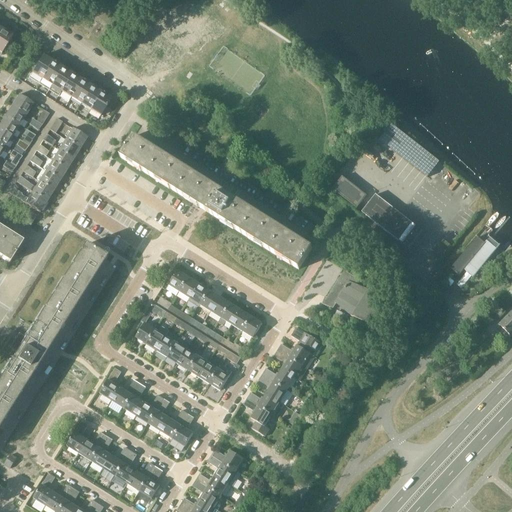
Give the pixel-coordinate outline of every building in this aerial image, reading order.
[(12,37),(2,30),(0,33),(0,53),(1,54),(12,37)] [(31,74),(41,80),(52,62),(43,56),(31,74)] [(62,68),(52,62),(41,80),(51,86),(62,68)] [(51,86),(61,92),(72,74),(62,68),(51,86)] [(82,81),(72,74),(61,92),(70,98),(82,81)] [(91,87),(82,81),(70,98),(80,104),(91,87)] [(80,104),(90,111),(101,93),(91,87),(80,104)] [(111,99),(101,93),(90,111),(100,117),(103,112),(107,114),(109,110),(106,108),(111,99)] [(18,95),(11,106),(26,115),(33,105),(33,104),(18,95)] [(26,115),(11,106),(4,116),(19,126),(26,115)] [(43,111),(36,122),(42,125),(49,114),(43,111)] [(19,126),(4,116),(0,123),(0,128),(13,136),(19,126)] [(42,125),(36,122),(32,119),(29,124),(38,131),(42,125)] [(55,134),(62,123),(56,119),(49,130),(55,134)] [(0,142),(6,147),(10,141),(12,142),(15,138),(13,136),(0,128),(0,142)] [(72,129),(65,140),(80,149),(87,138),(72,129),(71,129),(72,129)] [(25,137),(22,142),(28,146),(32,142),(31,141),(35,136),(26,130),(23,135),(25,137)] [(55,141),(47,135),(43,141),(52,146),(55,141)] [(120,158),(194,204),(299,270),(312,249),(133,136),(120,158)] [(24,152),(28,146),(22,142),(19,140),(16,145),(24,152)] [(73,160),(80,149),(65,140),(61,146),(59,144),(56,149),(58,150),(73,160)] [(49,152),(40,146),(36,151),(45,157),(49,152)] [(50,159),(52,161),(67,170),(73,160),(58,150),(55,156),(53,155),(50,159)] [(13,159),(10,164),(15,167),(18,163),(18,162),(22,157),(13,151),(9,156),(13,159)] [(42,162),(34,156),(29,162),(39,167),(42,162)] [(11,173),(15,167),(10,164),(6,161),(3,166),(11,173)] [(52,161),(45,171),(60,181),(67,170),(52,161)] [(35,173),(27,167),(23,172),(32,178),(35,173)] [(39,182),(54,191),(60,181),(45,171),(39,182)] [(16,183),(32,193),(47,202),(54,191),(39,182),(35,188),(29,184),(29,183),(20,177),(16,183)] [(357,209),(367,196),(342,177),(332,190),(357,209)] [(9,194),(40,213),(47,202),(32,193),(28,199),(21,195),(22,194),(17,191),(19,189),(15,185),(13,188),(9,194)] [(399,241),(409,249),(422,232),(412,224),(375,195),(361,213),(398,241),(399,241)] [(24,223),(29,227),(36,216),(30,213),(30,214),(24,223)] [(0,257),(9,263),(22,242),(21,241),(20,243),(0,230),(0,257)] [(459,276),(464,270),(485,245),(485,244),(477,238),(451,269),(459,276)] [(487,242),(485,244),(485,245),(464,270),(473,277),(471,279),(472,280),(500,246),(500,245),(496,249),(487,242)] [(83,246),(34,325),(0,378),(0,425),(105,259),(83,246)] [(165,283),(180,292),(189,278),(174,269),(165,283)] [(351,316),(354,317),(367,323),(380,302),(368,291),(366,293),(355,286),(358,280),(344,271),(327,298),(325,297),(327,298),(324,305),(322,304),(333,309),(336,303),(353,314),(352,316),(351,316)] [(199,284),(189,278),(180,292),(190,299),(199,284)] [(190,299),(201,305),(210,291),(199,284),(190,299)] [(220,298),(210,291),(201,305),(211,312),(220,298)] [(157,303),(168,310),(172,304),(161,297),(157,303)] [(231,304),(220,298),(211,312),(221,318),(218,323),(219,323),(231,304)] [(232,325),(241,311),(231,304),(219,323),(223,326),(226,321),(232,325)] [(163,318),(167,312),(156,306),(152,311),(163,318)] [(179,316),(181,312),(174,307),(171,312),(179,316)] [(251,317),(241,311),(232,325),(242,332),(251,317)] [(141,321),(145,323),(151,314),(147,312),(141,321)] [(181,312),(179,316),(186,321),(189,317),(181,312)] [(511,312),(500,325),(511,336),(511,335),(511,312)] [(167,319),(174,323),(177,319),(170,314),(167,319)] [(262,324),(251,317),(242,332),(253,338),(262,324)] [(177,319),(174,323),(182,328),(184,324),(177,319)] [(200,330),(202,325),(195,320),(192,325),(200,330)] [(135,338),(146,345),(156,330),(145,323),(135,338)] [(202,325),(200,330),(207,334),(210,330),(202,325)] [(146,345),(157,351),(166,337),(169,332),(162,327),(159,332),(156,330),(146,345)] [(188,332),(195,337),(198,332),(191,327),(188,332)] [(302,366),(302,367),(306,370),(323,344),(296,328),(291,336),(300,342),(293,352),(289,350),(281,345),(277,351),(302,366)] [(198,332),(195,337),(203,341),(205,337),(198,332)] [(216,334),(213,338),(221,343),(223,338),(216,334)] [(168,358),(180,339),(175,336),(172,340),(166,337),(157,351),(168,358)] [(223,338),(221,343),(228,347),(231,343),(223,338)] [(178,365),(187,350),(181,347),(184,342),(180,339),(168,358),(178,365)] [(209,345),(216,350),(219,345),(212,341),(209,345)] [(235,344),(231,349),(242,356),(246,350),(235,344)] [(226,350),(219,345),(216,350),(224,354),(226,350)] [(193,354),(187,350),(178,365),(189,371),(198,357),(201,352),(196,349),(193,354)] [(285,364),(282,370),(295,378),(294,379),(299,382),(306,370),(302,367),(302,366),(277,351),(274,356),(285,364)] [(237,364),(240,359),(229,352),(226,358),(237,364)] [(208,363),(198,357),(189,371),(199,378),(208,363)] [(199,378),(209,384),(218,370),(208,363),(199,378)] [(221,365),(218,370),(209,384),(220,391),(232,372),(221,365)] [(112,402),(120,388),(114,384),(121,372),(115,369),(99,394),(112,402)] [(266,369),(262,375),(287,391),(294,379),(295,378),(282,370),(278,376),(266,369)] [(280,402),(287,391),(262,375),(258,381),(270,388),(266,394),(279,403),(280,402)] [(120,388),(112,402),(124,409),(140,384),(134,380),(126,392),(120,388)] [(146,388),(140,384),(124,409),(137,417),(145,404),(138,399),(146,388)] [(250,393),(247,399),(272,415),(276,418),(284,405),(280,402),(279,403),(266,394),(262,401),(250,393)] [(151,407),(145,404),(137,417),(149,424),(164,399),(158,395),(151,407)] [(149,424),(161,432),(169,419),(162,415),(170,403),(164,399),(149,424)] [(264,427),(272,415),(247,399),(243,405),(255,412),(251,419),(256,422),(252,428),(265,437),(270,430),(264,427)] [(161,432),(173,440),(188,415),(182,411),(175,423),(169,419),(161,432)] [(194,418),(188,415),(173,440),(185,447),(193,434),(187,430),(194,418)] [(88,425),(82,421),(66,446),(79,454),(87,441),(81,437),(88,425)] [(93,445),(87,441),(79,454),(91,462),(107,437),(101,433),(93,445)] [(113,440),(107,437),(91,462),(103,469),(112,456),(105,452),(113,440)] [(118,460),(112,456),(103,469),(115,477),(131,452),(125,448),(118,460)] [(215,450),(211,456),(236,472),(244,459),(230,451),(226,458),(215,450)] [(137,455),(131,452),(115,477),(127,484),(136,471),(129,467),(137,455)] [(10,469),(17,458),(11,455),(5,465),(10,469)] [(215,476),(228,484),(233,487),(240,475),(236,472),(211,456),(207,462),(219,469),(215,476)] [(142,475),(136,471),(127,484),(139,492),(155,467),(149,463),(142,475)] [(163,472),(155,467),(139,492),(152,500),(160,486),(154,482),(154,481),(156,482),(163,472)] [(33,499),(46,506),(54,493),(48,489),(55,477),(49,474),(33,499)] [(199,474),(196,480),(221,496),(228,484),(215,476),(211,482),(199,474)] [(200,500),(213,508),(221,496),(196,480),(192,486),(204,494),(200,500)] [(46,506),(54,511),(59,511),(74,489),(68,485),(60,497),(54,493),(46,506)] [(79,492),(74,489),(59,511),(76,511),(79,509),(72,504),(79,492)] [(184,499),(180,505),(192,511),(216,511),(218,511),(213,508),(200,500),(196,506),(184,499)] [(83,511),(79,509),(76,511),(93,511),(98,504),(92,500),(84,511),(83,511)]
